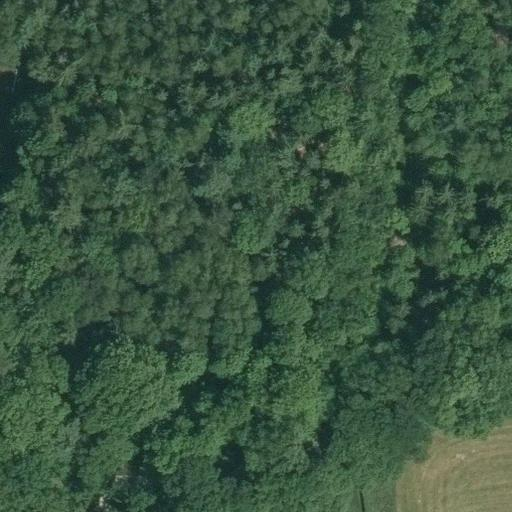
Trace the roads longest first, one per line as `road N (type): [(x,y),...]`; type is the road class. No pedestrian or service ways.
road 1 (track): [(198,511),(511,351)]
road 2 (unknown): [(0,351),(72,410),(81,511)]
